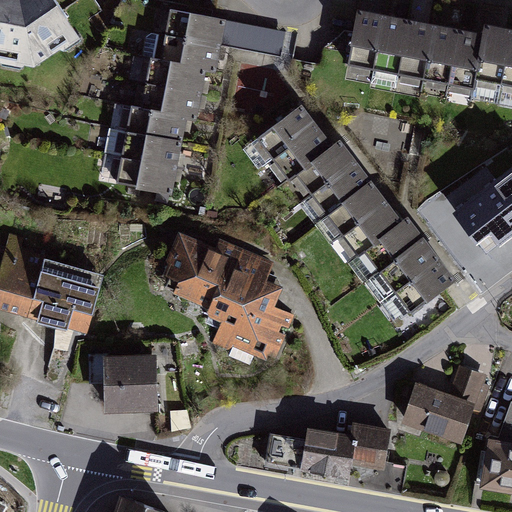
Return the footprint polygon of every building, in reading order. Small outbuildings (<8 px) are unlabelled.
[(0,0),(0,58),(35,67),(87,32),(64,0),(0,0)] [(352,62),(377,67),(387,10),(362,5),(352,62)] [(172,9),(167,33),(224,44),(229,20),(172,9)] [(377,67),(401,72),(412,15),(387,10),(377,67)] [(401,72),(426,76),(437,19),(412,15),(401,72)] [(426,76),(451,81),(462,24),(437,19),(426,76)] [(478,77),(503,82),(511,31),(511,24),(488,20),(487,29),(478,77)] [(237,23),(232,41),(281,56),(286,37),(237,23)] [(451,81),(476,86),(478,77),(487,29),(462,24),(451,81)] [(511,31),(503,82),(511,83),(511,31)] [(167,33),(162,58),(209,67),(219,69),(224,44),(167,33)] [(152,56),(147,81),(204,92),(209,67),(162,58),(152,56)] [(147,81),(142,106),(190,115),(200,117),(204,92),(147,81)] [(260,135),(276,155),(321,119),(306,99),(260,135)] [(133,104),(128,129),(185,140),(190,115),(142,106),(133,104)] [(276,155),(292,174),(296,171),(337,138),(321,119),(276,155)] [(128,129),(123,153),(180,164),(185,140),(128,129)] [(296,171),(312,191),(357,155),(342,135),(337,138),(296,171)] [(123,153),(118,178),(175,189),(180,164),(123,153)] [(312,191),(328,210),(373,174),(357,155),(312,191)] [(328,210),(343,230),(389,194),(373,174),(328,210)] [(511,231),(511,174),(470,206),(497,243),(511,231)] [(343,230),(359,250),(365,245),(405,214),(389,194),(343,230)] [(365,245),(381,265),(427,229),(411,209),(405,214),(365,245)] [(220,240),(181,226),(161,281),(235,308),(224,337),(276,356),(292,313),(274,306),(287,272),(275,267),(281,251),(223,230),(220,240)] [(381,265),(397,285),(442,249),(427,229),(381,265)] [(0,303),(87,326),(103,265),(10,241),(3,269),(0,270),(0,303)] [(397,285),(412,304),(458,268),(442,249),(397,285)] [(163,405),(160,347),(107,350),(110,408),(163,405)] [(466,441),(490,368),(465,360),(456,389),(419,376),(404,420),(466,441)] [(404,486),(408,464),(385,460),(392,419),(356,413),(353,427),(309,419),(307,431),(275,425),(268,462),(404,486)] [(485,488),(511,491),(511,436),(493,434),(485,488)] [(168,511),(171,505),(121,488),(112,511),(168,511)]
